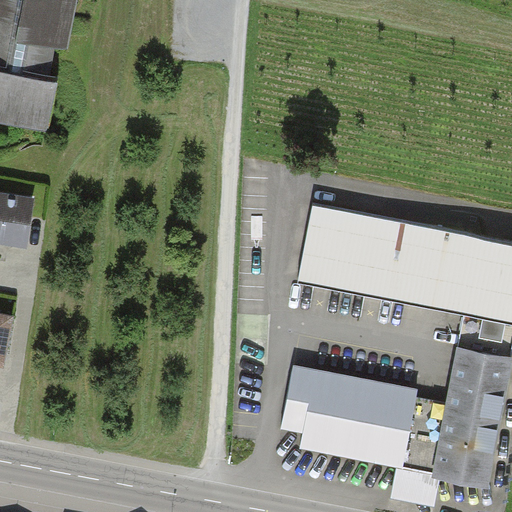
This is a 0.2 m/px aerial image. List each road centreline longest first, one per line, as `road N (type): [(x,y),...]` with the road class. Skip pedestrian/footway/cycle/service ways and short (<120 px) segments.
road 1 (track): [(210,501),(243,0)]
road 2 (secondary): [(0,462),(265,511)]
